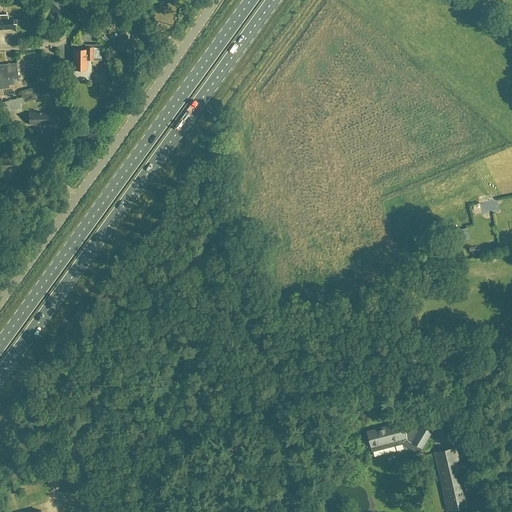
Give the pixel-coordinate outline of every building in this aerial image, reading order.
[(61,0),(54,0),(47,7),(57,17),(67,6),(61,0)] [(16,17),(8,18),(7,15),(0,15),(0,30),(13,30),(13,26),(17,26),(16,17)] [(121,38),(121,40),(116,41),(117,50),(123,49),(123,50),(135,47),(133,37),(136,36),(135,30),(118,34),(119,38),(121,38)] [(85,47),(85,50),(73,50),(73,70),(87,70),(87,60),(93,60),(93,59),(101,59),(101,48),(93,48),(93,47),(85,47)] [(42,78),(50,78),(49,61),(41,61),(42,78)] [(13,85),(13,80),(18,79),(17,63),(0,65),(0,88),(8,87),(8,85),(13,85)] [(44,85),(43,79),(30,80),(31,87),(44,85)] [(21,91),(23,97),(34,94),(33,88),(21,91)] [(36,100),(34,94),(23,97),(23,98),(24,103),(36,100)] [(51,113),(29,113),(29,125),(51,125),(51,113)] [(0,158),(0,170),(2,170),(3,179),(11,178),(11,170),(17,170),(16,158),(0,158)] [(476,205),(478,214),(494,211),(492,202),(476,205)] [(462,241),(469,239),(467,228),(447,233),(452,254),(464,251),(462,241)] [(367,432),(372,452),(402,444),(419,453),(431,432),(421,426),(418,431),(412,427),(404,429),(402,422),(367,432)] [(437,465),(443,491),(447,510),(467,506),(454,446),(437,450),(434,451),(437,465)]
